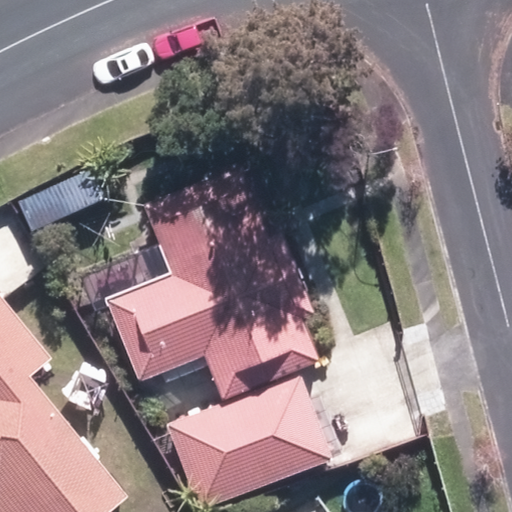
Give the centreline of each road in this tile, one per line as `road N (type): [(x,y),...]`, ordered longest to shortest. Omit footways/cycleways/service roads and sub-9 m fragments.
road 1 (residential): [(426,0),(511,355)]
road 2 (residential): [(116,0),(0,48)]
